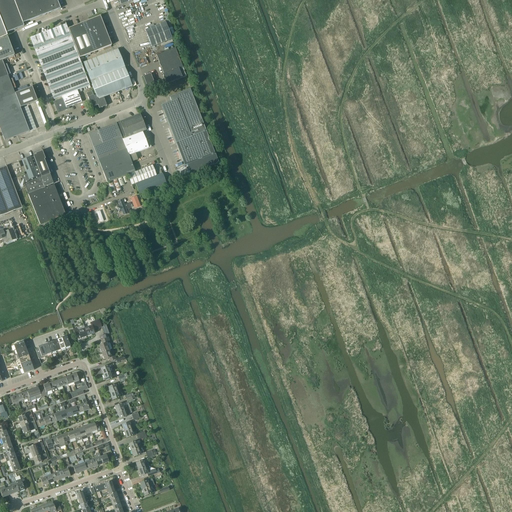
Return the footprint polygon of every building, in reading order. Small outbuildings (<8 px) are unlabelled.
[(23,23),(17,9),(13,0),(0,0),(0,16),(6,33),(24,26),(23,23)] [(13,0),(17,9),(41,0),(13,0)] [(61,8),(57,0),(41,0),(17,9),(23,23),(61,8)] [(68,29),(80,58),(112,45),(100,16),(68,29)] [(152,47),(172,39),(166,22),(145,30),(152,47)] [(37,39),(34,40),(53,89),(56,98),(57,98),(62,96),(77,90),(78,93),(82,91),(81,89),(84,88),(85,90),(91,88),(90,86),(67,27),(37,39)] [(0,60),(14,55),(7,37),(0,39),(0,60)] [(166,84),(186,76),(175,48),(156,55),(164,74),(163,74),(166,84)] [(91,81),(125,67),(118,49),(83,63),(91,81)] [(2,61),(0,61),(0,128),(5,141),(30,131),(21,108),(37,101),(32,87),(15,93),(2,61)] [(125,67),(91,81),(96,95),(94,96),(99,109),(107,106),(104,97),(132,86),(125,67)] [(150,74),(143,76),(149,90),(156,88),(150,74)] [(171,101),(162,105),(185,166),(187,165),(191,174),(219,164),(190,89),(170,97),(171,101)] [(63,98),(53,102),(58,113),(68,110),(67,108),(82,102),(81,100),(83,100),(82,97),(80,97),(78,93),(77,90),(62,96),(63,98)] [(94,95),(88,98),(92,107),(97,105),(94,95)] [(46,123),(38,101),(36,102),(44,124),(46,123)] [(28,106),(21,109),(30,131),(36,129),(30,112),(28,106)] [(140,114),(117,123),(122,136),(123,139),(142,132),(146,130),(140,114)] [(94,147),(122,136),(117,123),(89,134),(94,147)] [(142,132),(123,139),(127,149),(129,156),(149,148),(142,132)] [(94,147),(99,160),(127,149),(123,139),(122,136),(94,147)] [(127,149),(99,160),(103,171),(131,161),(129,156),(127,149)] [(35,154),(36,155),(34,156),(38,167),(39,171),(47,168),(44,160),(45,159),(42,151),(35,154)] [(22,161),(27,174),(29,179),(38,176),(35,169),(38,167),(34,157),(31,158),(30,157),(22,161)] [(107,183),(135,172),(131,161),(103,171),(107,183)] [(14,170),(21,167),(19,162),(12,164),(14,170)] [(0,216),(22,208),(16,191),(7,166),(0,168),(0,216)] [(152,166),(128,175),(132,185),(156,176),(152,166)] [(30,182),(50,174),(48,168),(47,168),(39,171),(38,167),(35,169),(38,176),(29,179),(27,174),(30,182)] [(147,179),(135,184),(136,184),(139,192),(139,194),(161,186),(166,184),(165,181),(163,173),(157,175),(147,179)] [(30,182),(27,174),(21,176),(28,193),(53,183),(50,174),(30,182)] [(118,180),(113,182),(117,192),(122,190),(118,180)] [(113,182),(108,183),(112,194),(117,192),(113,182)] [(40,226),(66,216),(54,185),(28,195),(40,226)] [(125,198),(131,213),(145,208),(139,194),(139,192),(125,198)] [(118,218),(131,213),(125,198),(112,203),(118,218)] [(118,218),(112,203),(102,207),(108,222),(118,218)] [(6,237),(3,238),(5,243),(16,239),(12,229),(4,232),(6,237)] [(85,328),(88,336),(95,333),(94,330),(102,327),(99,320),(90,323),(92,326),(85,328)] [(102,353),(109,350),(107,343),(110,342),(107,334),(109,333),(106,325),(104,325),(103,330),(104,335),(100,337),(102,345),(99,346),(102,353)] [(88,336),(85,328),(78,331),(77,328),(73,329),(76,335),(79,334),(81,339),(88,336)] [(67,337),(62,338),(65,348),(70,347),(68,340),(67,337)] [(62,338),(57,340),(61,350),(65,348),(62,338)] [(56,340),(52,342),(56,352),(61,350),(57,340),(56,340)] [(15,350),(25,347),(23,342),(14,345),(15,350)] [(52,342),(47,343),(51,353),(56,352),(52,342)] [(47,343),(43,345),(47,355),(51,353),(47,343)] [(38,348),(35,349),(39,359),(42,358),(42,357),(47,355),(43,345),(38,347),(38,348)] [(17,355),(27,351),(25,347),(15,350),(17,355)] [(109,350),(102,353),(104,360),(109,358),(110,362),(116,359),(115,356),(112,357),(109,350)] [(19,359),(29,356),(27,351),(17,355),(19,359)] [(21,364),(30,361),(29,356),(19,359),(21,364)] [(30,361),(21,364),(22,369),(32,365),(30,361)] [(111,364),(101,368),(104,375),(111,372),(114,371),(112,367),(111,364)] [(32,365),(22,369),(24,374),(34,370),(32,365)] [(111,372),(104,375),(106,381),(116,377),(115,375),(114,371),(111,372)] [(71,375),(74,383),(75,385),(80,383),(78,378),(79,377),(78,374),(77,375),(76,373),(71,375)] [(57,389),(64,386),(61,379),(55,381),(57,389)] [(55,381),(49,383),(52,391),(53,393),(58,391),(57,389),(55,381)] [(45,390),(42,391),(44,396),(47,395),(46,393),(52,391),(49,383),(44,385),(45,390)] [(118,384),(108,387),(110,394),(118,391),(120,390),(119,386),(118,384)] [(38,387),(33,389),(36,399),(42,397),(44,396),(42,391),(40,392),(38,387)] [(31,401),(36,399),(33,389),(27,391),(30,398),(31,401)] [(118,391),(110,394),(113,400),(123,396),(122,393),(120,390),(118,391)] [(27,391),(21,393),(24,401),(27,399),(28,402),(31,401),(30,398),(27,391)] [(19,403),(24,401),(21,393),(16,395),(19,403)] [(20,406),(19,403),(16,395),(10,397),(11,399),(8,400),(10,406),(13,405),(14,408),(20,406)] [(84,395),(79,397),(80,400),(82,399),(84,403),(87,402),(85,398),(84,395)] [(81,404),(84,412),(90,410),(87,402),(81,404)] [(125,403),(115,406),(117,413),(130,408),(129,404),(126,405),(125,403)] [(79,414),(84,412),(81,404),(76,406),(79,414)] [(63,411),(60,412),(62,420),(68,418),(65,410),(64,406),(61,407),(63,411)] [(70,408),(73,416),(79,414),(76,406),(70,408)] [(68,418),(73,416),(70,408),(65,410),(68,418)] [(130,408),(117,413),(120,419),(130,415),(129,414),(132,413),(130,408)] [(57,422),(62,420),(60,412),(54,414),(57,422)] [(20,422),(27,420),(25,414),(18,417),(20,422)] [(40,428),(46,426),(43,418),(42,414),(40,415),(39,415),(41,419),(38,420),(40,428)] [(51,424),(57,422),(54,414),(49,416),(51,424)] [(46,426),(51,424),(49,416),(43,418),(46,426)] [(27,420),(20,422),(22,428),(29,425),(35,423),(34,421),(28,423),(27,420)] [(132,422),(122,425),(124,432),(132,429),(134,428),(133,424),(132,422)] [(29,425),(22,428),(24,434),(31,431),(37,429),(35,423),(29,425)] [(89,425),(92,432),(97,430),(97,432),(100,430),(98,423),(95,424),(95,423),(89,425)] [(87,438),(88,438),(93,436),(92,432),(89,425),(84,427),(87,438)] [(88,438),(87,438),(84,427),(78,429),(81,436),(82,440),(88,438)] [(132,429),(124,432),(127,438),(136,434),(137,434),(136,432),(134,428),(132,429)] [(78,429),(73,431),(75,438),(76,442),(82,440),(81,436),(78,429)] [(6,430),(0,432),(0,439),(1,439),(8,436),(6,430)] [(70,440),(75,438),(73,431),(67,433),(70,440)] [(62,435),(65,445),(68,444),(67,442),(70,440),(67,433),(62,435)] [(56,437),(60,447),(65,445),(62,435),(56,437)] [(3,444),(10,441),(8,436),(1,439),(3,444)] [(53,446),(54,449),(60,447),(56,437),(51,439),(53,446)] [(48,448),(53,446),(51,439),(45,441),(48,448)] [(139,440),(129,444),(131,451),(139,448),(142,446),(141,442),(140,442),(139,440)] [(5,450),(12,447),(10,441),(3,444),(5,450)] [(36,444),(29,447),(31,453),(44,448),(44,446),(42,442),(39,443),(40,447),(38,446),(37,447),(36,444)] [(5,450),(6,453),(4,454),(5,456),(7,455),(14,452),(12,447),(5,450)] [(44,448),(31,453),(33,458),(40,455),(39,454),(40,454),(42,451),(45,450),(44,448)] [(139,448),(131,451),(134,457),(144,453),(143,450),(140,451),(139,448)] [(9,460),(16,458),(14,452),(7,455),(5,456),(7,462),(9,461),(9,460)] [(40,455),(33,458),(35,464),(42,461),(41,458),(47,456),(46,453),(40,455)] [(99,453),(94,455),(95,459),(98,466),(103,464),(101,457),(99,453)] [(106,455),(101,457),(103,464),(109,462),(107,458),(110,457),(109,454),(106,455)] [(9,460),(9,461),(11,466),(18,463),(16,458),(9,460)] [(95,459),(90,461),(92,468),(98,466),(95,459)] [(146,460),(136,463),(138,470),(146,467),(148,466),(147,462),(146,460)] [(90,461),(84,463),(87,470),(92,468),(90,461)] [(68,469),(62,471),(65,478),(71,476),(70,474),(72,473),(69,465),(68,462),(66,463),(67,466),(68,469)] [(18,463),(11,466),(13,472),(21,469),(18,463)] [(84,463),(79,465),(82,472),(87,470),(84,463)] [(72,464),(69,465),(72,473),(75,472),(76,474),(82,472),(79,465),(73,467),(72,464)] [(146,467),(138,470),(141,476),(147,473),(148,476),(154,475),(159,472),(158,469),(156,470),(155,469),(150,471),(148,466),(146,467)] [(62,471),(57,473),(59,480),(65,478),(62,471)] [(57,473),(51,475),(54,482),(59,480),(57,473)] [(51,475),(46,477),(49,484),(54,482),(51,475)] [(46,477),(40,479),(43,486),(49,484),(46,477)] [(21,479),(15,481),(17,484),(19,492),(25,490),(23,485),(26,484),(24,478),(21,480),(21,479)] [(150,480),(140,483),(142,490),(150,487),(152,486),(153,486),(154,485),(153,482),(152,479),(150,480)] [(105,484),(95,487),(97,493),(107,489),(114,487),(112,481),(105,484)] [(14,494),(19,492),(17,484),(11,486),(14,494)] [(3,498),(8,496),(6,488),(5,488),(4,486),(0,487),(0,490),(3,498)] [(8,496),(14,494),(11,486),(6,488),(8,496)] [(150,487),(142,490),(145,496),(155,492),(153,486),(152,486),(150,487)] [(108,492),(102,495),(103,497),(109,495),(116,492),(114,487),(107,489),(108,492)] [(88,496),(95,493),(93,488),(86,490),(88,496)] [(83,491),(76,494),(78,500),(85,497),(83,491)] [(111,500),(118,498),(116,492),(109,495),(111,500)] [(85,497),(78,500),(80,505),(87,502),(90,501),(93,500),(92,498),(89,499),(88,496),(85,497)] [(50,511),(49,511),(56,511),(57,511),(54,505),(53,502),(47,504),(50,511)] [(87,502),(80,505),(82,510),(89,508),(92,507),(91,504),(88,505),(87,502)] [(115,511),(122,508),(120,503),(113,505),(115,511)]
